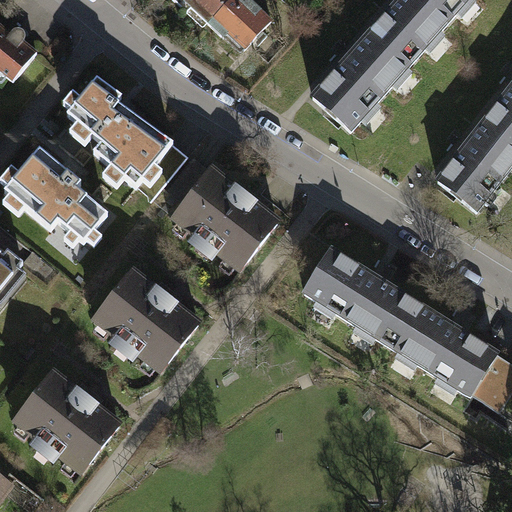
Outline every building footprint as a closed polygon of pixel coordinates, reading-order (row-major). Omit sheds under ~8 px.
[(207,23),(228,0),(172,0),(186,11),(192,8),(207,23)] [(248,0),(228,0),(207,23),(220,39),(228,33),(244,51),(271,21),(248,0)] [(400,0),(378,26),(416,60),(469,0),(400,0)] [(416,60),(378,26),(311,100),(350,135),(416,60)] [(0,73),(13,84),(39,55),(24,43),(25,39),(25,35),(23,32),(19,31),(14,32),(11,36),(0,27),(0,73)] [(67,122),(102,150),(95,158),(137,192),(173,149),(116,110),(122,103),(98,83),(67,122)] [(511,88),(490,115),(511,132),(511,88)] [(477,215),(511,170),(511,132),(490,115),(439,181),(477,215)] [(83,189),(41,154),(7,194),(52,232),(60,224),(85,245),(107,218),(78,194),(83,189)] [(209,172),(173,220),(240,270),(276,223),(209,172)] [(3,258),(0,255),(0,289),(20,265),(7,254),(3,258)] [(388,348),(414,305),(331,254),(305,296),(388,348)] [(130,273),(94,320),(162,371),(197,324),(175,308),(181,300),(161,285),(156,292),(130,273)] [(414,305),(388,348),(470,399),(497,357),(414,305)] [(493,412),(511,383),(511,366),(497,357),(470,399),(493,412)] [(52,374),(15,425),(84,476),(116,425),(93,409),(100,400),(82,385),(75,392),(52,374)] [(511,383),(493,412),(511,422),(511,383)] [(0,477),(0,501),(11,486),(0,477)]
